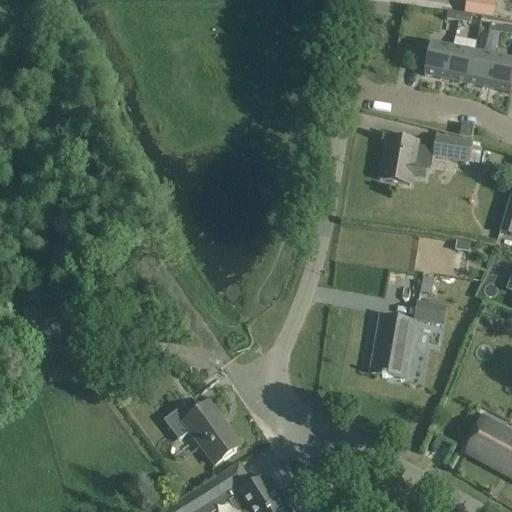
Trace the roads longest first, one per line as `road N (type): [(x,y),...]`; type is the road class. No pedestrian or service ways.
road 1 (residential): [(279,421),(257,390),(320,250),(343,90)]
road 2 (residential): [(478,511),(345,436),(279,421)]
road 3 (residential): [(511,133),(472,111),(343,90)]
